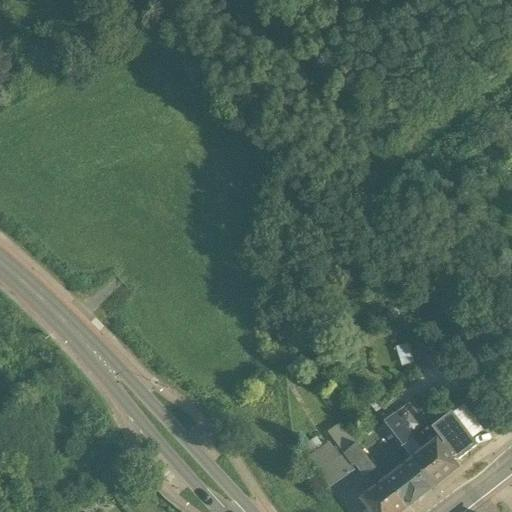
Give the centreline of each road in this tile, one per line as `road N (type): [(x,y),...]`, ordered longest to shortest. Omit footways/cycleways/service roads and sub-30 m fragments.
road 1 (tertiary): [(0,265),(77,336),(237,511)]
road 2 (track): [(402,137),(346,187),(451,322),(511,378)]
road 3 (track): [(511,55),(402,137)]
